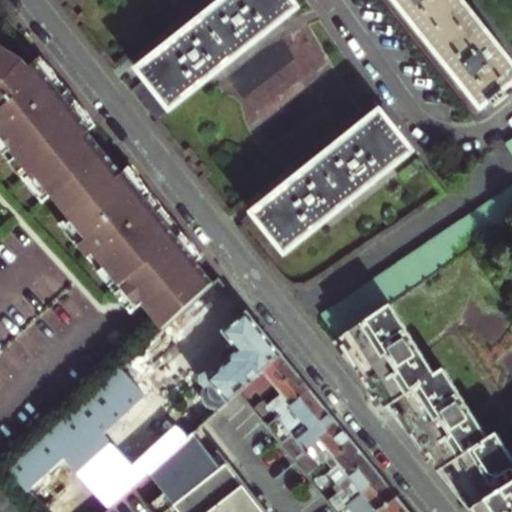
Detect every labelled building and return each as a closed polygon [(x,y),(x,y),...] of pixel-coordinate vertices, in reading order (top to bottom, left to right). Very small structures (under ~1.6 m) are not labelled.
[(226,0),(166,47),(138,69),(147,81),(134,90),(158,120),(300,10),(291,0),(226,0)] [(156,0),(169,19),(168,41),(202,19),(177,18),(204,0),(156,0)] [(395,0),(482,107),(491,100),(495,106),(509,95),(505,90),(511,83),(511,62),(491,35),(462,0),(395,0)] [(0,132),(0,133),(0,132),(0,146),(25,178),(44,201),(89,257),(116,290),(131,309),(135,314),(147,306),(157,318),(166,330),(197,301),(210,290),(215,285),(209,276),(201,266),(207,260),(160,202),(134,170),(126,177),(94,135),(101,129),(46,60),(34,70),(29,64),(0,44),(0,132)] [(135,66),(130,59),(114,70),(119,77),(135,66)] [(280,190),(252,212),(286,254),(416,152),(382,110),(352,133),(280,190)] [(511,151),(511,185),(321,315),(339,341),(341,339),(394,303),(511,221),(511,139),(507,143),(511,151)] [(511,511),(511,456),(496,430),(487,435),(444,365),(436,370),(394,303),(341,339),(349,352),(342,356),(356,374),(361,371),(365,377),(386,408),(408,438),(413,435),(420,446),(441,478),(465,507),(468,511),(470,511),(475,509),(477,511),(511,511)] [(241,393),(283,354),(254,318),(249,313),(224,332),(240,351),(232,358),(233,360),(214,377),(209,374),(203,377),(202,387),(199,390),(204,395),(205,404),(208,408),(195,421),(201,428),(241,393)] [(278,390),(298,373),(292,365),(283,354),(241,393),(247,400),(257,392),(261,397),(275,386),(278,390)] [(120,368),(9,468),(28,493),(64,458),(110,511),(152,473),(190,439),(177,424),(133,463),(105,432),(145,397),(120,368)] [(269,407),(279,419),(312,390),(306,382),(298,373),(278,390),(283,395),(269,407)] [(306,425),(326,408),(319,399),(312,390),(279,419),(274,422),(269,427),(283,444),(294,434),(291,431),(303,421),(306,425)] [(307,454),(341,426),(333,417),(326,408),(306,425),(294,434),(283,444),(300,466),(304,463),(301,458),(307,454)] [(274,422),(271,418),(265,422),(269,427),(274,422)] [(335,460),(355,444),(348,435),(341,426),(307,454),(319,469),(327,463),(332,458),(335,460)] [(190,439),(152,473),(181,511),(265,511),(263,509),(269,505),(263,498),(258,502),(228,463),(226,464),(199,430),(190,439)] [(349,478),(369,462),(362,453),(355,444),(335,460),(332,458),(327,463),(332,469),(322,478),(316,478),(313,481),(320,490),(330,483),(335,489),(349,478)] [(330,503),(337,511),(343,511),(384,480),(376,470),(369,462),(349,478),(353,484),(330,503)] [(343,511),(379,511),(397,497),(391,489),(384,480),(343,511)] [(409,511),(407,510),(397,497),(379,511),(409,511)]
